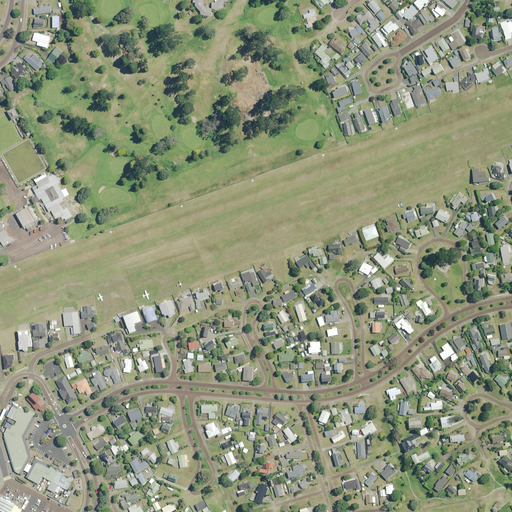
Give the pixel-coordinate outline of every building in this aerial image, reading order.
[(204,16),(211,16),(211,9),(207,8),(203,4),(203,3),(203,0),(195,0),(195,5),(201,12),(200,13),(202,16),(203,15),(204,16)] [(218,9),(219,9),(224,4),(223,3),(226,0),(216,0),(216,2),(212,2),(212,9),(215,9),(215,10),(218,10),(218,9)] [(318,0),(316,2),(321,8),(328,3),(328,4),(330,2),(332,4),(334,2),(332,0),(318,0)] [(375,0),(371,0),(369,1),(371,3),(368,4),(376,14),(381,9),(374,1),(375,0)] [(430,3),(427,0),(417,0),(414,3),(421,10),(430,3)] [(442,0),(446,3),(453,9),(458,2),(454,0),(442,0)] [(400,7),(394,1),(389,5),(395,12),(400,7)] [(419,12),(413,5),(403,14),(400,10),(396,14),(400,20),(404,16),(406,19),(407,18),(409,20),(419,12)] [(52,13),(51,6),(34,9),(35,15),(52,13)] [(441,9),(438,6),(435,10),(434,9),(432,11),(434,13),(433,13),(438,18),(441,15),(443,17),(447,11),(443,7),(441,9)] [(317,16),(315,9),(309,10),(310,13),(304,15),(307,28),(313,27),(312,23),(315,23),(313,17),(317,16)] [(375,29),(377,32),(380,29),(378,27),(380,26),(378,24),(380,23),(377,19),(375,21),(367,11),(362,15),(360,12),(355,17),(361,24),(366,21),(367,23),(368,21),(372,25),(368,29),(371,33),(375,29)] [(384,14),(382,11),(377,14),(382,21),(386,18),(383,15),(384,14)] [(429,17),(425,11),(419,15),(425,25),(431,21),(432,22),(435,20),(431,15),(429,17)] [(62,22),(62,15),(58,15),(58,16),(53,16),(53,28),(60,28),(60,22),(62,22)] [(45,20),(35,19),(34,28),(39,28),(39,26),(44,26),(45,20)] [(423,25),(419,19),(413,23),(412,21),(407,24),(414,36),(419,32),(417,29),(423,25)] [(358,25),(355,21),(351,24),(354,29),(350,32),(354,38),(362,33),(363,35),(366,33),(359,25),(358,25)] [(394,24),(391,21),(382,29),(387,36),(394,30),(395,32),(399,28),(395,23),(394,24)] [(508,23),(507,21),(500,23),(506,40),(511,38),(511,37),(511,36),(511,35),(511,32),(511,21),(511,22),(508,23)] [(481,26),(474,25),(472,38),(484,39),(484,33),(480,32),(481,26)] [(499,35),(499,29),(490,30),(491,31),(493,31),(493,36),(491,37),(492,42),(501,40),(500,35),(499,35)] [(402,33),(401,31),(397,33),(398,35),(393,37),(395,40),(391,42),(393,47),(399,45),(399,44),(406,41),(405,39),(407,38),(405,32),(402,33)] [(465,42),(458,31),(451,36),(454,41),(449,44),(453,50),(465,42)] [(50,37),(35,33),(33,41),(38,42),(37,45),(48,48),(50,37)] [(388,45),(378,33),(372,37),(380,48),(382,46),(381,45),(383,44),(385,47),(388,45)] [(346,45),(335,37),(329,44),(342,54),(345,50),(343,49),(346,45)] [(131,45),(128,38),(119,42),(121,47),(125,45),(126,48),(131,45)] [(450,48),(444,38),(436,43),(439,47),(441,46),(444,52),(450,48)] [(368,46),(366,43),(361,48),(369,57),(374,53),(372,50),(371,51),(367,47),(368,46)] [(327,49),(323,45),(316,53),(323,59),(320,62),(326,69),(330,65),(328,63),(332,59),(324,52),(327,49)] [(63,52),(57,47),(47,61),(52,65),(56,59),(57,60),(60,56),(59,56),(61,53),(62,54),(63,52)] [(439,58),(432,47),(425,51),(429,57),(426,58),(431,66),(433,64),(432,62),(439,58)] [(470,51),(469,48),(466,49),(466,48),(460,51),(465,62),(472,59),(469,51),(470,51)] [(366,57),(362,53),(355,60),(359,63),(360,62),(363,64),(367,60),(365,58),(366,57)] [(44,63),(35,54),(31,58),(27,55),(24,58),(37,71),(44,63)] [(342,66),(343,66),(342,67),(338,63),(335,65),(347,78),(350,76),(348,75),(351,73),(349,70),(347,72),(345,70),(348,68),(350,70),(354,66),(350,61),(351,60),(349,58),(350,57),(348,55),(343,60),(345,62),(346,61),(347,62),(342,66)] [(424,64),(423,55),(416,56),(418,65),(424,64)] [(462,64),(457,57),(450,61),(455,69),(462,64)] [(415,67),(411,61),(408,63),(409,65),(405,68),(410,76),(414,74),(415,75),(419,72),(415,67)] [(26,69),(21,62),(16,65),(10,70),(19,82),(22,79),(20,76),(27,71),(26,69)] [(506,70),(501,62),(499,63),(501,66),(496,69),(493,71),(497,76),(506,70)] [(442,66),(441,64),(433,69),(436,74),(444,70),(442,67),(442,66)] [(340,73),(335,67),(332,69),(337,76),(340,73)] [(432,72),(429,68),(422,72),(425,77),(432,72)] [(482,71),(482,72),(477,74),(476,72),(474,73),(477,84),(490,79),(491,78),(488,69),(482,71)] [(336,84),(333,74),(326,76),(328,81),(328,80),(331,86),(336,84)] [(16,88),(10,77),(1,82),(4,86),(6,84),(10,91),(16,88)] [(458,82),(457,77),(454,78),(455,83),(446,84),(448,91),(453,90),(453,94),(460,92),(458,82)] [(463,91),(464,91),(470,86),(473,84),(467,77),(460,82),(464,86),(461,86),(461,91),(463,91)] [(362,94),(359,81),(352,83),(355,96),(362,94)] [(422,89),(421,85),(414,87),(416,92),(412,93),(417,106),(426,103),(424,96),(421,97),(419,91),(422,89)] [(349,93),(346,86),(335,90),(336,92),(333,92),(335,98),(349,93)] [(442,93),(440,87),(425,92),(429,101),(435,99),(434,96),(442,93)] [(347,109),(346,107),(347,106),(347,105),(353,103),(351,98),(340,102),(341,107),(338,108),(339,113),(343,112),(342,111),(347,109)] [(400,104),(398,99),(392,101),(393,103),(391,104),(395,116),(402,114),(398,104),(400,104)] [(391,118),(387,106),(378,109),(379,111),(378,112),(379,117),(380,117),(383,123),(388,121),(388,119),(391,118)] [(19,116),(15,108),(8,112),(13,120),(19,116)] [(376,123),(371,109),(365,111),(370,125),(376,123)] [(360,118),(358,112),(354,114),(356,119),(355,120),(359,132),(366,130),(361,117),(360,118)] [(346,136),(353,135),(351,122),(344,124),(346,136)] [(502,163),(499,163),(499,166),(495,166),(494,174),(500,174),(500,179),(507,179),(507,173),(504,172),(504,170),(502,170),(502,163)] [(479,172),(479,169),(473,170),(474,183),(479,182),(480,185),(490,184),(489,177),(486,177),(485,171),(479,172)] [(60,184),(54,174),(36,184),(39,189),(33,192),(39,203),(42,202),(49,214),(51,213),(56,221),(61,218),(64,222),(73,217),(68,208),(64,211),(61,205),(64,203),(63,201),(66,199),(58,185),(60,184)] [(496,196),(494,192),(485,196),(484,195),(481,197),(482,201),(486,199),(487,203),(491,201),(491,202),(495,200),(494,198),(496,196)] [(465,197),(460,193),(454,200),(452,198),(449,202),(453,205),(452,206),(455,210),(459,206),(458,205),(461,201),(464,204),(469,200),(466,197),(465,197)] [(497,215),(495,207),(489,208),(490,217),(497,215)] [(37,221),(29,208),(16,215),(24,229),(37,221)] [(448,213),(440,209),(436,218),(444,222),(445,220),(448,222),(451,215),(448,214),(448,213)] [(416,218),(413,211),(403,214),(405,219),(408,218),(409,222),(414,221),(414,219),(416,218)] [(471,215),(469,213),(466,216),(470,221),(472,219),(473,222),(480,220),(478,213),(471,215)] [(511,223),(506,215),(495,224),(500,229),(507,224),(508,225),(511,223)] [(400,228),(396,217),(386,220),(388,226),(387,226),(389,232),(400,228)] [(469,226),(463,221),(460,226),(458,224),(455,227),(458,229),(454,233),(460,237),(466,229),(470,232),(474,227),(470,224),(469,226)] [(380,237),(375,224),(362,229),(367,241),(380,237)] [(428,229),(427,225),(420,227),(421,229),(415,231),(418,238),(423,235),(428,233),(427,229),(428,229)] [(9,237),(5,230),(0,232),(0,240),(4,247),(14,241),(11,236),(9,237)] [(344,240),(347,247),(349,246),(349,245),(352,244),(352,245),(359,242),(356,235),(344,240)] [(480,246),(478,237),(473,239),(474,242),(472,242),(473,247),(470,248),(472,254),(481,252),(481,250),(483,249),(482,245),(480,246)] [(406,242),(403,241),(401,247),(406,249),(407,248),(408,248),(409,247),(413,249),(414,246),(411,244),(411,243),(407,241),(406,242)] [(341,250),(341,244),(329,245),(330,252),(336,251),(336,255),(343,254),(343,250),(341,250)] [(511,252),(511,251),(511,245),(501,247),(504,264),(510,263),(509,257),(511,257),(510,253),(511,252)] [(485,257),(485,262),(488,262),(488,263),(496,262),(496,258),(494,259),(493,253),(486,254),(487,256),(485,257)] [(311,261),(307,255),(297,262),(301,268),(306,265),(308,268),(311,266),(309,263),(311,261)] [(369,275),(373,267),(364,262),(360,270),(369,275)] [(409,272),(407,265),(395,269),(397,275),(409,272)] [(270,279),(274,277),(270,271),(266,273),(263,269),(257,273),(264,283),(270,280),(270,279)] [(256,278),(253,272),(250,273),(249,271),(241,274),(245,283),(251,281),(253,286),(257,285),(257,284),(260,283),(258,280),(257,280),(256,278)] [(511,282),(511,273),(501,275),(503,283),(508,282),(508,283),(511,282)] [(496,275),(489,274),(488,281),(489,282),(488,284),(494,285),(495,282),(496,275)] [(232,282),(231,279),(227,281),(230,290),(236,288),(236,289),(237,288),(243,286),(239,277),(235,278),(236,281),(232,282)] [(382,282),(380,278),(372,281),(376,289),(382,287),(380,283),(382,282)] [(412,285),(414,283),(408,278),(407,280),(404,278),(400,283),(404,287),(405,286),(410,291),(414,287),(412,285)] [(483,291),(484,280),(475,279),(474,290),(483,291)] [(224,281),(215,285),(218,292),(222,290),(222,292),(225,290),(225,289),(226,288),(224,281)] [(317,289),(313,283),(303,290),(307,296),(317,289)] [(198,304),(197,304),(199,309),(203,308),(201,301),(211,298),(208,289),(204,290),(205,293),(202,294),(200,291),(197,293),(198,295),(195,296),(198,304)] [(297,297),(294,290),(290,293),(289,291),(285,293),(286,294),(282,297),(285,303),(297,297)] [(319,298),(317,294),(312,297),(316,303),(318,302),(321,307),(324,304),(320,298),(319,298)] [(410,304),(406,294),(400,296),(403,306),(410,304)] [(180,300),(177,301),(181,312),(187,309),(189,308),(189,307),(190,307),(192,311),(196,310),(195,306),(196,306),(194,300),(193,296),(190,297),(187,298),(186,298),(185,297),(180,299),(180,300)] [(423,303),(422,300),(416,303),(419,307),(419,306),(421,309),(422,309),(426,316),(432,313),(426,302),(423,303)] [(175,301),(161,306),(165,317),(170,316),(171,318),(175,316),(174,315),(178,313),(176,309),(178,308),(175,301)] [(307,320),(302,304),(296,306),(300,322),(307,320)] [(90,317),(95,317),(94,310),(95,310),(95,306),(92,306),(92,305),(84,306),(84,307),(81,307),(83,318),(88,318),(90,318),(90,317)] [(154,307),(142,311),(146,324),(158,320),(154,307)] [(289,320),(283,310),(280,313),(278,315),(278,316),(277,317),(278,320),(280,319),(283,324),(289,320)] [(140,311),(124,317),(131,333),(138,331),(135,324),(144,322),(140,311)] [(338,315),(337,311),(331,311),(331,315),(326,316),(327,322),(340,321),(340,315),(338,315)] [(409,314),(407,311),(405,312),(406,314),(405,314),(410,320),(415,316),(411,312),(409,314)] [(78,316),(67,317),(68,324),(79,323),(78,316)] [(231,317),(229,317),(229,318),(229,321),(225,321),(225,327),(234,327),(234,320),(231,320),(231,317)] [(409,333),(410,334),(415,331),(412,327),(408,322),(407,323),(404,318),(395,324),(399,330),(402,327),(404,329),(405,328),(408,333),(409,333)] [(511,328),(508,318),(497,321),(500,333),(504,332),(503,330),(511,328)] [(276,328),(275,324),(273,324),(273,321),(267,322),(267,324),(264,324),(264,325),(265,331),(274,330),(274,328),(276,328)] [(382,323),(371,322),(371,326),(374,326),(373,332),(381,333),(381,326),(382,326),(382,323)] [(42,337),(42,336),(47,335),(46,329),(46,328),(44,329),(43,324),(42,324),(42,323),(37,324),(37,325),(36,325),(36,329),(34,330),(34,331),(33,331),(34,337),(39,336),(39,337),(42,337)] [(487,336),(488,339),(493,337),(492,335),(496,334),(494,327),(488,328),(487,323),(482,324),(483,329),(485,329),(486,336),(487,336)] [(19,350),(24,349),(24,351),(29,350),(28,349),(28,347),(32,347),(31,339),(30,339),(28,324),(18,325),(19,331),(18,331),(19,341),(18,341),(19,350)] [(72,334),(80,333),(80,326),(77,326),(77,327),(72,327),(72,334)] [(476,334),(474,328),(469,330),(473,341),(478,339),(479,341),(482,340),(481,339),(483,338),(481,332),(476,334)] [(52,335),(50,335),(51,341),(52,341),(52,342),(56,342),(56,341),(58,341),(58,340),(61,340),(60,338),(59,333),(55,333),(55,331),(51,332),(52,333),(53,333),(53,334),(52,334),(52,335)] [(307,338),(305,331),(303,332),(303,334),(296,336),(296,338),(297,342),(307,338)] [(393,344),(395,342),(395,343),(399,341),(398,340),(400,338),(396,332),(388,338),(393,344)] [(119,343),(117,344),(120,352),(123,350),(125,355),(131,352),(130,348),(126,349),(123,340),(121,333),(112,336),(115,343),(118,342),(119,343)] [(240,344),(237,337),(226,342),(229,348),(232,347),(232,348),(234,347),(234,346),(240,344)] [(466,345),(461,337),(455,341),(454,339),(450,342),(458,354),(462,351),(460,348),(466,345)] [(281,338),(271,343),(274,350),(277,348),(277,349),(285,346),(281,338)] [(154,348),(153,340),(140,341),(141,350),(154,348)] [(216,344),(212,340),(206,346),(209,350),(216,344)] [(199,347),(199,341),(189,342),(190,350),(195,350),(194,348),(199,347)] [(321,348),(321,342),(311,343),(311,348),(309,348),(310,353),(313,353),(313,354),(319,354),(319,352),(321,352),(320,348),(321,348)] [(340,342),(331,343),(332,351),(333,351),(333,354),(340,354),(344,351),(343,344),(340,344),(340,342)] [(444,360),(451,356),(452,358),(451,359),(453,362),(458,358),(448,343),(442,347),(445,351),(440,354),(444,360)] [(381,353),(377,345),(370,349),(375,356),(381,353)] [(110,353),(108,346),(96,348),(97,355),(110,353)] [(507,356),(507,350),(498,351),(499,357),(504,357),(505,360),(510,359),(510,356),(507,356)] [(292,354),(292,351),(287,351),(287,354),(279,355),(280,362),(294,361),(294,354),(292,354)] [(91,359),(88,352),(77,357),(81,364),(91,359)] [(246,355),(245,352),(235,356),(236,363),(246,361),(245,355),(246,355)] [(8,356),(4,356),(5,369),(10,369),(10,368),(11,368),(13,366),(13,365),(13,361),(15,361),(14,354),(8,355),(8,356)] [(70,356),(69,354),(63,356),(64,358),(65,358),(68,369),(75,367),(71,356),(70,356)] [(165,369),(163,354),(156,356),(157,360),(154,360),(154,363),(158,362),(159,370),(165,369)] [(492,368),(486,354),(480,356),(487,373),(491,374),(493,369),(492,368)] [(477,364),(473,355),(468,358),(469,361),(471,360),(473,366),(477,364)] [(143,361),(141,358),(138,359),(141,365),(138,367),(141,372),(149,368),(145,360),(143,361)] [(335,370),(335,373),(340,373),(341,374),(343,374),(343,370),(341,370),(341,364),(340,364),(340,362),(346,362),(346,358),(339,359),(339,361),(333,362),(333,370),(335,370)] [(187,360),(186,359),(183,360),(186,369),(185,370),(186,374),(194,371),(193,368),(195,368),(194,364),(192,365),(190,359),(187,360)] [(225,359),(220,361),(220,363),(215,364),(217,372),(223,370),(224,373),(227,373),(226,370),(227,369),(225,359)] [(442,365),(438,359),(430,365),(435,373),(442,368),(441,366),(442,365)] [(429,373),(430,369),(423,368),(421,369),(418,365),(412,369),(422,383),(427,379),(432,379),(433,373),(429,373)] [(120,375),(118,369),(117,369),(116,366),(104,371),(107,377),(111,375),(113,379),(113,378),(115,384),(121,382),(119,375),(120,375)] [(464,374),(464,375),(466,374),(468,377),(473,372),(467,366),(462,370),(463,371),(462,372),(464,374)] [(253,368),(245,367),(244,380),(253,381),(253,368)] [(108,388),(99,370),(95,372),(96,374),(94,375),(95,378),(92,380),(95,386),(99,385),(102,391),(108,388)] [(450,372),(447,378),(455,382),(458,375),(455,374),(452,370),(450,372)] [(289,374),(288,371),(283,374),(287,382),(289,381),(290,383),(293,381),(292,380),(295,378),(292,373),(289,374)] [(323,379),(323,382),(323,384),(329,384),(329,381),(332,381),(331,375),(330,372),(327,372),(327,375),(322,376),(323,379)] [(315,381),(315,374),(303,375),(303,382),(315,381)] [(503,388),(510,379),(505,374),(502,378),(499,375),(495,379),(499,383),(499,384),(503,388)] [(65,375),(56,381),(61,389),(59,390),(64,400),(66,399),(69,404),(79,399),(65,375)] [(413,381),(410,376),(406,378),(405,377),(400,380),(408,393),(413,390),(410,383),(413,381)] [(93,393),(85,377),(75,382),(72,384),(74,389),(77,388),(78,388),(80,394),(83,392),(83,393),(85,392),(84,391),(86,391),(88,395),(93,393)] [(468,389),(461,382),(456,387),(463,393),(468,389)] [(448,385),(447,389),(442,388),(442,387),(439,386),(438,389),(442,390),(440,396),(446,397),(446,399),(452,400),(454,391),(452,391),(454,386),(448,385)] [(394,402),(394,400),(396,399),(395,396),(402,394),(400,389),(397,390),(397,388),(387,390),(388,395),(390,394),(392,401),(392,402),(394,402)] [(43,401),(34,392),(27,399),(33,406),(35,409),(35,411),(37,411),(37,410),(38,410),(39,409),(41,411),(43,411),(45,409),(45,407),(43,405),(44,404),(43,401)] [(436,395),(431,392),(428,396),(433,400),(436,395)] [(356,413),(366,413),(365,405),(365,401),(359,401),(359,408),(356,408),(356,413),(352,415),(354,421),(358,419),(356,413)] [(401,401),(401,404),(398,404),(398,411),(400,411),(400,414),(407,415),(409,402),(401,401)] [(437,403),(432,404),(432,407),(424,408),(424,411),(443,409),(442,401),(437,401),(437,403)] [(209,419),(215,418),(215,413),(212,413),(212,412),(218,412),(217,405),(202,405),(202,413),(209,413),(209,419)] [(12,461),(15,472),(21,475),(24,470),(27,463),(31,457),(25,436),(36,416),(33,415),(35,412),(30,409),(28,412),(18,407),(17,409),(12,406),(9,411),(7,416),(16,421),(14,426),(12,425),(10,429),(7,428),(4,433),(5,436),(3,436),(11,462),(12,461)] [(240,407),(236,406),(236,408),(229,406),(226,415),(236,419),(236,420),(238,421),(239,417),(240,418),(241,414),(238,413),(240,407)] [(157,417),(157,408),(147,407),(147,412),(149,413),(149,416),(157,417)] [(174,411),(162,407),(160,413),(172,417),(174,411)] [(143,417),(139,408),(128,413),(132,422),(137,420),(139,422),(142,421),(141,418),(143,417)] [(268,419),(269,409),(264,409),(258,409),(258,416),(263,417),(263,420),(266,420),(266,419),(268,419)] [(349,424),(351,423),(351,422),(352,422),(348,409),(339,412),(340,414),(339,415),(340,419),(342,419),(343,422),(348,420),(349,424)] [(320,424),(325,426),(326,423),(327,424),(331,414),(324,410),(319,421),(321,421),(320,424)] [(286,413),(284,414),(283,416),(279,413),(275,418),(276,418),(273,422),(276,425),(273,429),(275,431),(274,433),(275,434),(279,429),(280,429),(290,417),(286,413)] [(127,421),(123,415),(114,422),(119,429),(124,426),(122,424),(127,421)] [(452,427),(450,416),(441,418),(443,428),(452,427)] [(415,419),(409,419),(410,429),(422,428),(421,421),(415,421),(415,419)] [(215,424),(214,422),(207,425),(209,430),(207,431),(210,438),(221,433),(217,426),(218,425),(217,423),(215,424)] [(371,424),(370,422),(366,423),(368,426),(362,430),(365,435),(370,432),(371,433),(377,430),(373,423),(371,424)] [(172,425),(168,424),(167,426),(164,424),(162,430),(169,433),(172,425)] [(87,434),(91,440),(91,441),(93,440),(92,438),(106,431),(103,426),(102,427),(101,425),(96,428),(95,426),(91,428),(93,431),(87,434)] [(294,435),(289,427),(284,431),(289,439),(288,440),(291,444),(297,439),(296,438),(298,437),(296,434),(294,435)] [(429,432),(427,428),(420,431),(422,436),(429,432)] [(144,436),(139,431),(129,439),(135,446),(138,443),(137,442),(144,436)] [(346,437),(343,431),(339,433),(339,434),(332,438),(335,443),(346,437)] [(278,445),(274,434),(267,437),(268,441),(269,441),(271,447),(278,445)] [(506,441),(505,434),(492,437),(494,444),(506,441)] [(465,441),(464,435),(451,436),(451,442),(458,442),(458,443),(460,443),(460,442),(465,441)] [(106,436),(104,439),(103,437),(99,441),(94,445),(99,451),(108,444),(107,443),(110,441),(106,436)] [(366,458),(365,442),(358,442),(358,443),(356,444),(356,446),(353,446),(353,449),(356,449),(356,451),(358,451),(358,459),(366,458)] [(119,451),(121,449),(119,445),(116,446),(115,443),(112,445),(110,446),(115,455),(120,453),(119,451)] [(175,451),(172,443),(166,445),(169,453),(175,451)] [(342,454),(340,447),(333,449),(334,454),(333,455),(337,466),(343,465),(342,461),(343,460),(342,454)] [(103,460),(104,462),(105,462),(107,464),(113,460),(108,451),(106,452),(105,451),(100,454),(103,459),(103,460)] [(235,460),(232,452),(225,455),(230,466),(237,463),(236,460),(235,460)] [(431,457),(428,452),(418,457),(416,454),(412,456),(416,465),(431,457)] [(464,464),(463,463),(464,462),(465,464),(468,462),(467,461),(474,458),(472,453),(469,455),(468,454),(463,456),(462,454),(459,456),(460,457),(457,459),(459,463),(460,466),(464,464)] [(159,460),(154,454),(149,458),(154,464),(159,460)] [(187,467),(185,455),(179,456),(181,468),(187,467)] [(511,462),(506,456),(500,462),(506,467),(510,472),(511,470),(511,466),(510,465),(511,463),(511,462)] [(32,466),(29,473),(26,478),(34,482),(34,483),(38,486),(39,485),(43,477),(50,481),(49,482),(51,483),(48,489),(55,493),(59,486),(56,492),(58,493),(61,488),(61,487),(69,491),(70,489),(73,491),(75,488),(73,486),(74,485),(73,484),(72,483),(73,480),(73,478),(74,478),(73,476),(69,477),(64,475),(65,474),(63,473),(64,472),(52,466),(52,467),(42,462),(43,461),(36,457),(33,463),(33,464),(32,466)] [(141,464),(138,459),(130,462),(136,473),(148,467),(146,461),(141,464)] [(27,463),(24,470),(29,473),(32,466),(27,463)] [(274,464),(267,463),(266,470),(260,469),(259,472),(269,474),(270,468),(274,469),(274,464)] [(434,469),(428,463),(423,469),(426,471),(427,471),(430,474),(434,469)] [(303,470),(307,468),(306,464),(304,465),(303,464),(291,468),(292,472),(288,473),(289,477),(288,478),(288,480),(290,479),(291,480),(304,476),(303,474),(302,475),(301,472),(303,471),(303,470)] [(398,471),(391,464),(385,469),(386,470),(381,474),(387,480),(398,471)] [(456,471),(452,464),(446,472),(452,476),(456,471)] [(121,472),(120,466),(106,468),(107,476),(118,474),(118,472),(121,472)] [(239,478),(238,478),(241,475),(236,470),(229,477),(233,482),(236,479),(237,480),(239,478)] [(474,482),(479,476),(482,475),(482,473),(480,473),(476,470),(474,473),(469,470),(465,475),(474,482)] [(145,477),(142,473),(137,476),(138,478),(139,478),(142,485),(147,482),(144,477),(145,477)] [(180,476),(171,473),(170,475),(166,473),(165,478),(177,482),(180,476)] [(378,478),(373,474),(365,483),(370,487),(378,478)] [(449,480),(444,476),(442,480),(441,479),(436,485),(437,486),(435,488),(439,492),(449,480)] [(310,485),(306,479),(299,484),(304,490),(310,485)] [(345,484),(346,488),(348,490),(357,488),(357,490),(362,489),(359,479),(346,482),(345,484)] [(128,488),(127,480),(115,481),(116,485),(115,485),(115,489),(128,488)] [(147,494),(152,497),(154,495),(161,485),(155,481),(153,484),(152,483),(150,487),(151,488),(147,494)] [(244,482),(245,484),(239,486),(241,491),(238,492),(240,497),(246,495),(245,491),(250,489),(248,483),(247,481),(244,482)] [(255,501),(255,502),(256,502),(262,505),(266,496),(269,488),(268,487),(269,486),(262,483),(261,486),(259,486),(257,492),(254,491),(251,500),(255,501)] [(285,495),(282,485),(279,486),(279,483),(273,484),(277,497),(285,495)] [(386,494),(390,494),(390,496),(395,495),(394,491),(393,484),(386,485),(387,490),(380,490),(381,497),(386,496),(386,494)] [(457,490),(453,487),(454,486),(452,485),(451,485),(447,490),(453,495),(457,490)] [(129,506),(131,505),(131,502),(140,500),(138,491),(126,495),(123,495),(123,498),(126,497),(127,499),(121,502),(125,509),(129,507),(129,506)] [(373,495),(366,495),(363,495),(364,499),(366,499),(366,503),(367,503),(379,502),(379,496),(374,497),(373,495)] [(0,510),(3,511),(10,511),(14,505),(1,499),(0,500),(0,510)] [(211,511),(211,510),(209,511),(204,501),(196,505),(199,511),(203,510),(204,511),(211,511)] [(161,509),(158,502),(153,505),(157,511),(161,509)] [(163,510),(160,511),(159,511),(171,511),(174,511),(177,510),(173,503),(162,509),(163,510)]
